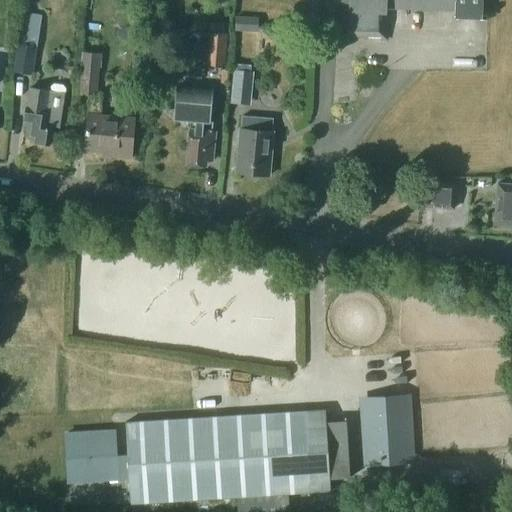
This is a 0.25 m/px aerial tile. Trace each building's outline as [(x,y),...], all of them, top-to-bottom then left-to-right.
[(336,0),(336,6),(345,6),(345,34),(366,34),(366,37),(386,38),(387,7),(456,9),(456,17),(488,17),(488,12),(484,12),(484,0),(336,0)] [(16,43),(18,43),(14,69),(32,71),(40,15),(21,12),(16,43)] [(236,16),(235,30),(248,31),(248,17),(236,16)] [(199,30),(196,63),(224,66),(228,33),(199,30)] [(130,155),(133,117),(101,114),(102,95),(98,94),(101,53),(81,51),(78,93),(90,94),(86,149),(113,151),(113,154),(130,155)] [(248,100),(250,71),(234,70),(232,98),(248,100)] [(50,85),(50,89),(29,86),(26,106),(23,123),(28,124),(26,137),(31,137),(31,141),(49,143),(52,125),(62,127),(67,92),(64,92),(65,87),(62,84),(54,82),(50,85)] [(186,133),(185,140),(189,142),(187,162),(190,162),(192,166),(200,167),(203,164),(206,164),(207,159),(212,159),(214,139),(215,130),(212,130),(213,121),(210,121),(213,88),(176,84),(173,117),(195,119),(194,127),(190,127),(189,130),(186,133)] [(269,175),(272,131),(271,131),(272,118),(242,116),(241,128),(240,128),(236,172),(269,175)] [(453,209),(455,184),(424,182),(422,206),(453,209)] [(511,184),(497,183),(495,223),(511,224),(511,184)] [(369,460),(408,458),(405,398),(366,400),(369,460)] [(326,408),(306,409),(126,418),(130,499),(330,489),(326,408)] [(110,433),(62,436),(65,484),(112,481),(110,433)] [(274,511),(274,494),(237,497),(237,511),(274,511)]
